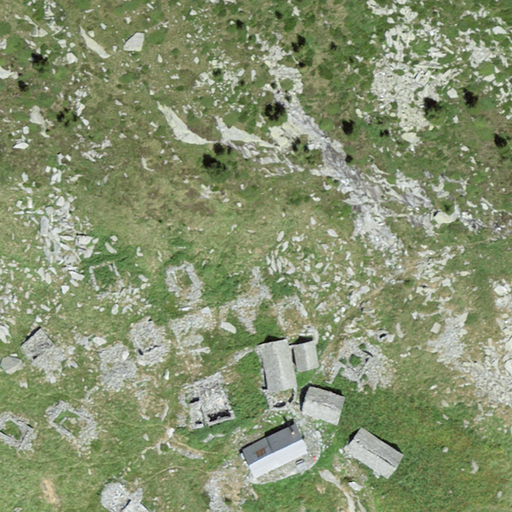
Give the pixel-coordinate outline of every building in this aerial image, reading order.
[(297,387),(286,339),(258,346),(269,393),(297,387)] [(318,368),(313,341),(292,345),(296,372),(318,368)] [(344,398),(309,387),(301,412),(336,426),(344,398)] [(295,424),(241,450),(255,478),(309,452),(295,424)] [(404,455),(360,428),(345,452),(389,479),(404,455)]
